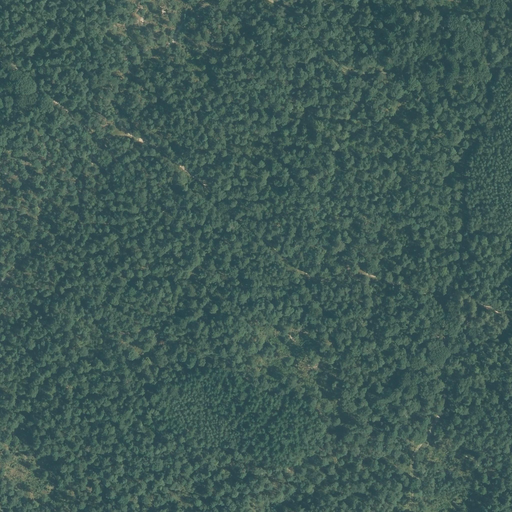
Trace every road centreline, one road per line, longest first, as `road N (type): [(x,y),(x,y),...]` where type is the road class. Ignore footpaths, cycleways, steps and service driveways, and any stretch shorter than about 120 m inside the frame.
road 1 (track): [(270,0),(343,70),(382,69),(440,83),(486,69)]
road 2 (track): [(447,296),(363,274),(312,278),(233,214)]
road 3 (track): [(486,69),(485,121),(461,157),(461,250),(450,289)]
road 4 (track): [(447,296),(443,401),(411,456),(411,511)]
road 5 (track): [(0,282),(76,200),(103,142)]
road 6 (track): [(120,130),(132,74),(193,12),(218,0)]
road 7 (track): [(233,214),(173,160),(120,130)]
road 8 (track): [(0,56),(103,142)]
